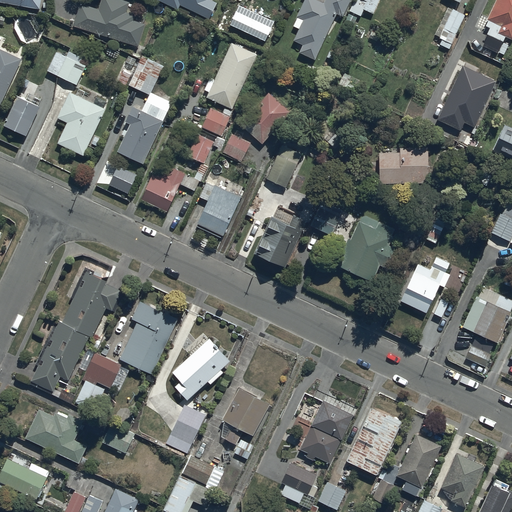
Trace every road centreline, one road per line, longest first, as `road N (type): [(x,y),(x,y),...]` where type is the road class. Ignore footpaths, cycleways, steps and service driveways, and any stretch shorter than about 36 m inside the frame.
road 1 (residential): [(60,205),(511,416)]
road 2 (residential): [(60,205),(0,329)]
